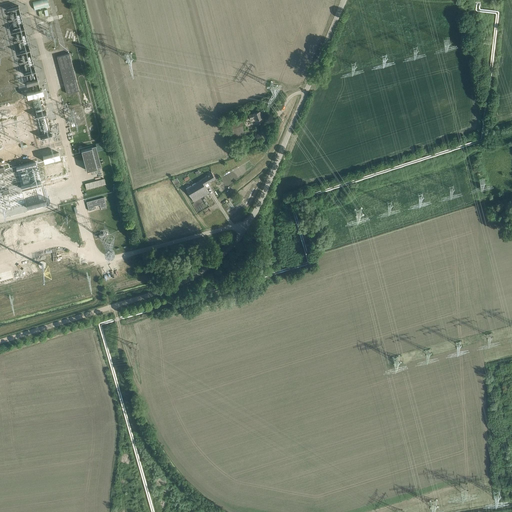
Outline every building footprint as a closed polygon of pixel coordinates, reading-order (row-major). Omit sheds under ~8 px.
[(47,0),(38,0),(33,2),(35,9),(49,6),(47,0)] [(57,56),(67,93),(79,90),(69,53),(57,56)] [(249,115),(250,119),(254,117),(255,120),(262,117),(260,111),(249,115)] [(226,124),(231,138),(248,132),(247,128),(245,129),(241,119),(226,124)] [(96,146),(92,147),(91,147),(92,147),(81,150),(87,170),(97,168),(97,167),(102,166),(101,166),(96,146)] [(193,184),(186,188),(194,201),(209,192),(204,184),(215,178),(212,173),(193,184)] [(85,184),(87,189),(106,184),(105,179),(85,184)] [(104,197),(87,202),(89,210),(95,209),(94,206),(95,206),(99,205),(100,204),(101,207),(106,206),(105,201),(104,197)]
